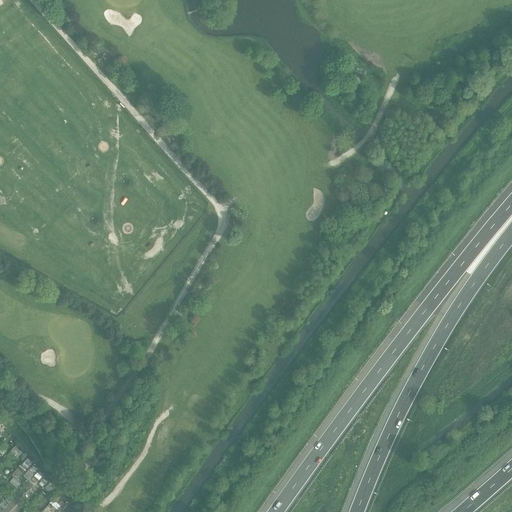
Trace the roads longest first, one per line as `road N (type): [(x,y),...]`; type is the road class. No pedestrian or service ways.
road 1 (motorway): [(511,203),(276,511)]
road 2 (motorway): [(511,233),(421,369),(356,511)]
